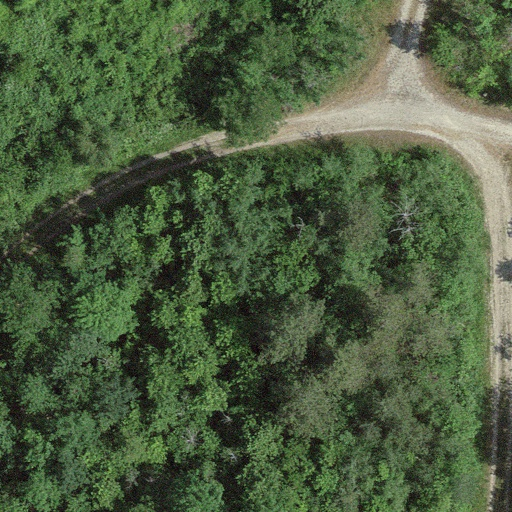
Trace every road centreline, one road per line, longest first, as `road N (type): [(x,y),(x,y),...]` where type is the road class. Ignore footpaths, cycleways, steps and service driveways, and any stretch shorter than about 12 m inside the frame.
road 1 (track): [(511,128),(398,116),(265,141),(103,197),(0,275)]
road 2 (track): [(495,124),(508,382),(495,511)]
